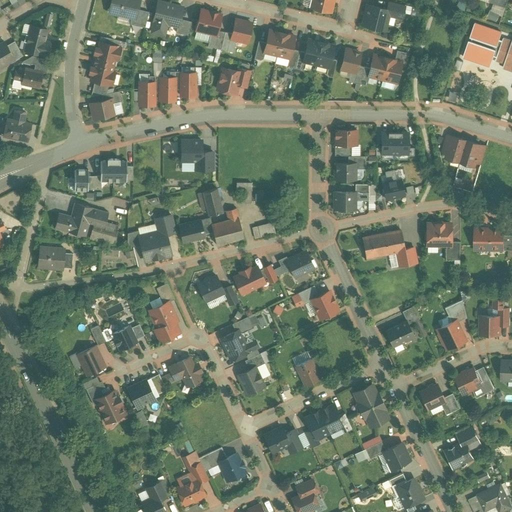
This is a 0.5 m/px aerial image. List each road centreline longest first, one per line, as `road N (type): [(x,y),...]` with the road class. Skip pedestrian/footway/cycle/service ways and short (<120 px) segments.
road 1 (residential): [(42,161),(19,279),(27,287),(166,269),(320,228)]
road 2 (residential): [(80,145),(205,116),(318,116)]
road 3 (secondary): [(0,321),(92,511)]
road 4 (residential): [(318,116),(445,118),(511,138)]
road 5 (residential): [(320,228),(439,205),(511,216)]
road 6 (residential): [(211,0),(344,31),(351,0)]
road 7 (residential): [(383,364),(243,430)]
road 8 (residential): [(320,228),(383,364)]
road 9 (residential): [(83,1),(69,66),(80,145)]
road 10 (residential): [(393,386),(454,511)]
road 11 (residential): [(393,386),(475,350),(511,347)]
